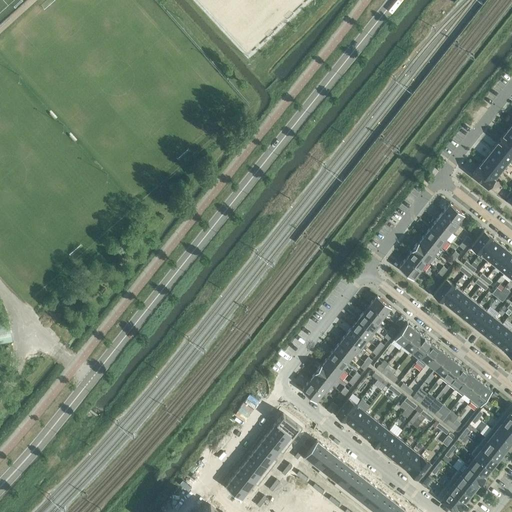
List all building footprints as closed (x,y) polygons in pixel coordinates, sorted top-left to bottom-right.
[(504,132),(505,132),(504,134),(503,134),(503,135),(511,142),(511,129),(509,127),(505,132),(504,132)] [(496,142),(497,142),(496,143),(511,155),(511,142),(503,135),(502,135),(498,140),(497,142),(496,142)] [(506,163),(511,155),(496,143),(493,147),(492,149),(491,149),(491,150),(506,163)] [(485,158),(500,170),(506,163),(491,150),(486,157),(485,156),(485,157),(485,158)] [(479,165),(494,178),(500,170),(485,158),(480,164),(479,164),(479,165)] [(471,174),(487,187),(494,178),(479,165),(478,166),(477,166),(477,167),(476,169),(476,168),(475,169),(476,169),(471,174)] [(442,212),(449,217),(457,208),(450,202),(442,212)] [(457,208),(449,217),(459,225),(457,223),(464,213),(457,208)] [(442,212),(436,219),(453,232),(459,225),(449,217),(442,212)] [(450,231),(453,233),(453,232),(436,219),(430,227),(447,240),(445,238),(450,231)] [(430,227),(424,234),(441,247),(447,240),(430,227)] [(489,233),(489,234),(483,230),(471,245),(480,252),(492,237),(491,236),(491,235),(489,234),(489,233)] [(435,255),(433,253),(438,246),(441,248),(441,247),(424,234),(418,241),(435,255)] [(493,237),(492,237),(480,252),(488,259),(500,243),(494,238),(493,237)] [(418,241),(412,249),(429,263),(435,255),(418,241)] [(500,243),(488,259),(496,265),(508,249),(502,244),(501,243),(501,244),(500,243)] [(406,257),(413,263),(421,268),(426,261),(429,263),(412,249),(411,249),(412,249),(406,257)] [(509,250),(508,249),(496,265),(504,271),(511,261),(511,252),(510,251),(510,250),(509,250)] [(413,263),(406,257),(398,266),(406,272),(413,263)] [(421,268),(413,263),(406,272),(413,278),(421,268)] [(439,298),(440,299),(441,300),(441,299),(442,300),(455,284),(446,277),(433,293),(438,297),(438,298),(439,298)] [(450,306),(463,291),(455,284),(442,300),(443,301),(444,301),(445,302),(445,303),(446,303),(450,306)] [(453,309),(454,309),(458,313),(471,297),(463,291),(450,306),(451,307),(451,308),(452,307),(453,309)] [(376,310),(384,300),(376,294),(369,304),(376,310)] [(466,319),(479,303),(471,297),(458,313),(459,313),(459,314),(460,314),(466,319)] [(383,315),(391,306),(384,300),(376,310),(383,315)] [(474,325),(487,310),(479,303),(466,319),(467,320),(468,320),(474,325)] [(383,315),(376,310),(369,304),(363,311),(380,325),(380,324),(378,323),(383,315)] [(477,328),(478,328),(482,332),(495,316),(487,310),(474,325),(475,326),(475,327),(476,326),(477,328)] [(363,311),(357,319),(374,332),(380,325),(363,311)] [(490,338),(503,322),(495,316),(482,332),(483,332),(483,333),(484,333),(485,334),(485,335),(486,334),(490,338)] [(368,340),(374,332),(357,319),(351,326),(368,340)] [(0,342),(12,340),(8,321),(0,322),(0,342)] [(407,322),(394,338),(403,344),(415,329),(407,322)] [(498,344),(511,329),(503,322),(490,338),(493,340),(493,341),(494,341),(498,344)] [(362,347),(368,340),(351,326),(345,334),(362,347)] [(415,329),(403,344),(411,351),(423,335),(415,329)] [(499,346),(500,345),(501,347),(502,347),(506,351),(511,343),(511,329),(498,344),(499,345),(499,346)] [(356,355),(362,347),(345,334),(339,341),(356,355)] [(419,357),(431,341),(423,335),(411,351),(419,357)] [(356,355),(339,341),(333,349),(348,361),(353,353),(356,355)] [(427,362),(438,347),(431,341),(419,357),(420,356),(427,362)] [(438,347),(427,362),(434,368),(446,353),(438,347)] [(333,349),(327,357),(344,370),(342,368),(348,361),(333,349)] [(446,353),(434,368),(442,374),(439,377),(440,377),(454,359),(446,353)] [(344,370),(327,357),(321,364),(321,363),(321,364),(338,377),(344,370)] [(454,359),(440,377),(447,383),(461,365),(454,359)] [(321,364),(315,371),(332,385),(338,377),(321,364)] [(461,365),(447,383),(455,389),(469,371),(461,365)] [(315,372),(309,379),(316,385),(326,392),(332,385),(315,371),(314,372),(315,372)] [(455,389),(457,386),(464,392),(476,377),(469,371),(455,389)] [(470,401),(484,383),(476,377),(464,392),(472,398),(469,400),(470,401)] [(309,379),(301,389),(309,395),(316,385),(309,379)] [(492,389),(491,389),(484,383),(470,401),(478,407),(492,389)] [(326,392),(316,385),(309,395),(316,400),(323,391),(326,393),(326,392)] [(344,419),(345,419),(357,404),(348,397),(335,412),(341,416),(340,417),(341,417),(343,418),(343,419),(344,419)] [(348,422),(353,426),(365,410),(357,404),(345,419),(345,420),(346,421),(346,420),(348,422),(347,422),(348,422)] [(410,412),(405,408),(402,413),(407,417),(410,412)] [(354,427),(361,432),(373,416),(365,410),(353,426),(353,427),(354,427)] [(425,417),(420,413),(417,410),(409,420),(417,426),(425,417)] [(498,419),(511,430),(511,416),(504,410),(498,419)] [(283,412),(276,421),(292,434),(299,425),(283,412)] [(364,435),(369,438),(381,423),(373,416),(361,432),(361,433),(362,433),(364,434),(363,435),(364,435)] [(511,430),(498,419),(491,427),(510,443),(511,441),(511,442),(511,441),(511,440),(511,430)] [(276,421),(270,429),(286,441),(292,434),(276,421)] [(376,445),(377,445),(389,429),(381,423),(369,438),(369,439),(371,440),(371,441),(376,445)] [(507,447),(510,443),(491,427),(484,436),(504,451),(505,450),(505,449),(506,448),(507,448),(507,447)] [(270,429),(264,437),(279,450),(286,441),(270,429)] [(385,451),(397,435),(389,429),(377,445),(378,446),(385,451)] [(388,454),(393,457),(405,442),(397,435),(385,451),(385,452),(386,452),(388,453),(387,453),(388,454)] [(500,456),(504,451),(484,436),(478,444),(497,460),(498,458),(498,459),(499,458),(498,458),(500,456),(500,457),(500,456)] [(264,437),(257,445),(273,457),(279,450),(264,437)] [(317,438),(304,455),(312,462),(326,445),(317,438)] [(396,460),(401,464),(413,448),(405,442),(393,457),(393,458),(394,459),(394,458),(396,459),(395,460),(396,460)] [(493,464),(497,460),(478,444),(471,453),(490,468),(491,467),(492,467),(492,466),(493,465),(494,464),(493,464)] [(257,445),(251,453),(267,465),(273,457),(257,445)] [(326,445),(312,462),(320,468),(334,451),(326,445)] [(402,465),(409,470),(421,454),(413,448),(401,464),(402,465)] [(334,451),(320,468),(328,474),(341,457),(334,451)] [(251,453),(245,461),(261,473),(267,465),(251,453)] [(487,473),(490,468),(471,453),(474,456),(468,464),(484,477),(484,476),(484,475),(485,476),(485,475),(486,473),(487,473)] [(421,454),(409,470),(408,470),(409,471),(410,472),(410,471),(412,473),(411,473),(412,473),(417,477),(430,461),(421,454)] [(341,457),(328,474),(336,480),(349,464),(341,457)] [(245,461),(238,469),(254,481),(261,473),(245,461)] [(349,464),(336,480),(344,487),(357,470),(349,464)] [(480,482),(484,477),(468,464),(461,472),(458,469),(458,470),(477,485),(478,484),(479,484),(478,483),(479,482),(480,482)] [(238,469),(232,477),(248,489),(254,481),(238,469)] [(357,470),(344,487),(352,493),(365,476),(357,470)] [(451,478),(470,493),(471,492),(471,493),(472,492),(471,492),(473,490),(477,485),(458,470),(451,478)] [(428,474),(422,482),(426,486),(433,477),(428,474)] [(365,476),(352,493),(360,500),(373,483),(365,476)] [(232,477),(225,485),(242,498),(248,489),(232,477)] [(466,498),(470,493),(451,478),(444,487),(464,502),(464,501),(465,501),(465,500),(466,499),(467,498),(466,498)] [(373,483),(360,500),(368,506),(381,489),(373,483)] [(460,507),(464,502),(444,487),(437,496),(456,511),(457,510),(458,510),(458,509),(459,507),(460,507)] [(381,489),(368,506),(376,511),(389,496),(381,489)] [(389,496),(376,511),(389,511),(397,502),(389,496)] [(397,502),(389,511),(402,511),(406,509),(397,502)]
